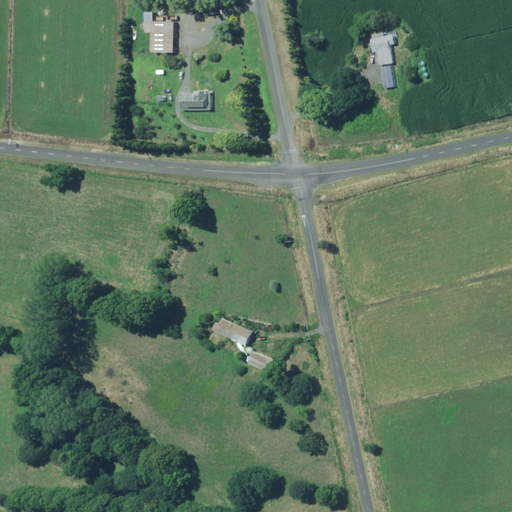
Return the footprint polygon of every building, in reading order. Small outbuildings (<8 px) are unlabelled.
[(180,53),(182,14),(151,13),(151,33),(158,33),(158,52),(180,53)] [(400,44),(397,31),(384,34),(384,37),(374,38),(377,53),(380,52),(383,66),(397,63),(393,45),(400,44)] [(398,87),(394,66),(384,68),(388,89),(398,87)] [(217,110),(217,90),(203,90),(203,93),(186,93),(186,110),(217,110)] [(259,332),(230,319),(227,324),(223,323),(220,330),(253,346),(259,332)] [(275,360),(258,352),(253,363),(270,371),(275,360)]
